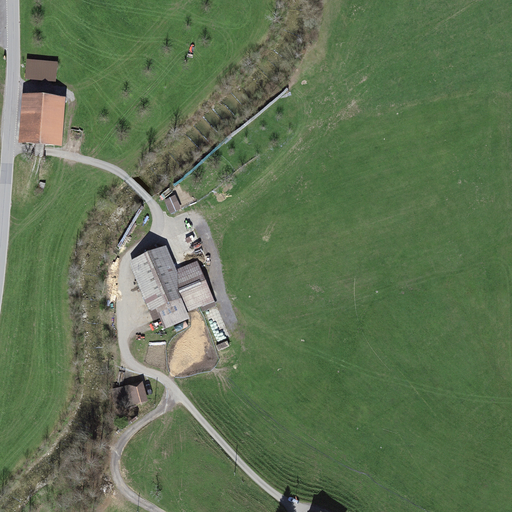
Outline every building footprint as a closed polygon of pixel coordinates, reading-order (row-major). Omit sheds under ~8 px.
[(57,67),(28,63),(25,83),(55,87),(57,67)] [(21,99),(17,144),(57,148),(61,103),(21,99)] [(37,190),(42,192),(45,184),(40,182),(37,190)] [(176,193),(165,198),(171,211),(182,207),(176,193)] [(166,250),(133,266),(164,331),(215,306),(196,265),(178,273),(166,250)] [(142,387),(132,390),(135,403),(146,400),(142,387)]
